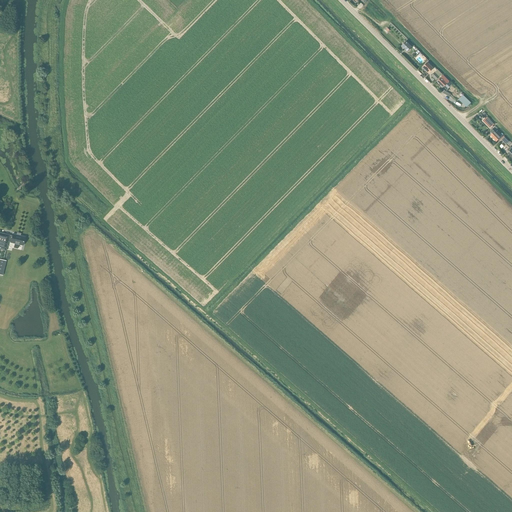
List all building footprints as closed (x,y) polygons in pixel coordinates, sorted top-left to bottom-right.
[(407,52),(412,47),(406,41),(401,46),(407,52)] [(432,67),(427,62),(423,67),(428,72),(433,68),(432,68),(433,67),(432,66),(432,67)] [(435,72),(431,76),(436,80),(439,77),(435,72)] [(441,77),(437,81),(440,85),(439,86),(441,88),(442,87),(443,87),(444,87),(447,83),(449,82),(449,81),(443,75),(441,77)] [(463,95),(459,100),(466,107),(469,105),(471,102),(463,95)] [(485,118),(482,121),(490,129),(492,126),(489,122),(490,121),(490,120),(487,117),(485,118)] [(495,132),(492,129),(490,132),(492,133),(490,135),(496,142),(500,137),(503,134),(502,133),(502,134),(498,130),(495,132)] [(0,232),(0,249),(2,250),(6,251),(8,241),(10,242),(10,243),(14,244),(18,245),(22,246),(23,246),(24,244),(25,239),(25,237),(20,235),(16,234),(13,233),(12,234),(12,236),(10,235),(0,232)]
